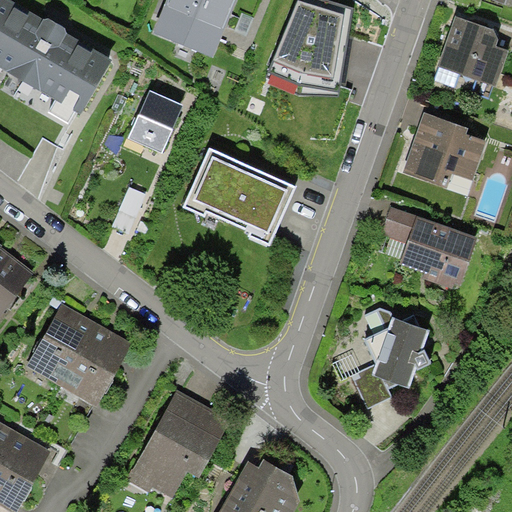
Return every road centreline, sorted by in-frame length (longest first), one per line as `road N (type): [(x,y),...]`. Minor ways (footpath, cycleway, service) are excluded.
road 1 (residential): [(271,403),(356,207),(425,0)]
road 2 (residential): [(511,258),(490,320),(439,404),(349,466)]
road 3 (residential): [(170,319),(41,511)]
road 4 (residential): [(0,182),(170,319)]
road 5 (residential): [(170,319),(271,403)]
